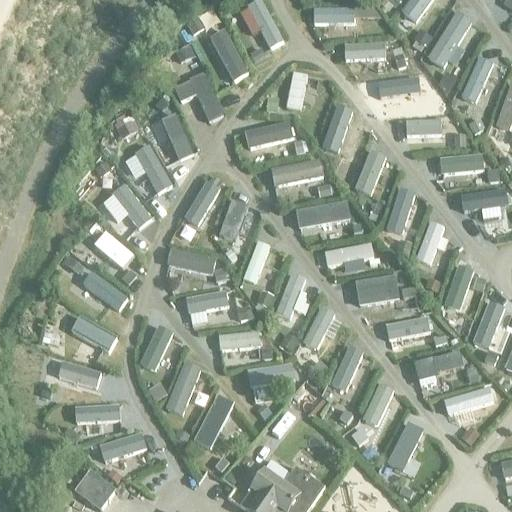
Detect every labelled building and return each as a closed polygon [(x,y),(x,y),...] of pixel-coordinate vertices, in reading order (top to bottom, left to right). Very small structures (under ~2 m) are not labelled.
[(435,0),(413,0),(400,19),(415,29),(435,0)] [(283,48),(261,5),(246,12),(268,55),(283,48)] [(218,8),(194,10),(195,26),(219,24),(218,8)] [(351,31),(351,14),(312,14),(313,31),(351,31)] [(471,28),(455,18),(426,65),(442,75),(471,28)] [(245,81),(222,37),(207,45),(230,89),(245,81)] [(383,65),(382,49),(342,51),(343,67),(383,65)] [(492,70),(477,63),(460,103),(474,110),(492,70)] [(203,78),(174,91),(181,107),(197,100),(210,127),(224,120),(203,78)] [(298,117),(304,81),(291,79),(284,114),(298,117)] [(419,100),(417,84),(375,89),(377,105),(419,100)] [(511,126),(511,92),(509,92),(494,133),(508,138),(511,126)] [(336,160),(351,118),(335,113),(321,155),(336,160)] [(191,163),(173,121),(159,127),(177,169),(191,163)] [(439,142),(438,127),(406,128),(406,142),(439,142)] [(122,147),(135,150),(139,131),(126,128),(122,147)] [(290,147),(286,129),(242,140),(246,157),(290,147)] [(453,142),(467,143),(467,131),(454,130),(453,142)] [(170,193),(147,152),(133,160),(155,201),(170,193)] [(352,171),(355,154),(345,152),(342,169),(352,171)] [(385,164),(369,157),(353,196),(368,203),(385,164)] [(482,177),(480,161),(437,165),(439,181),(482,177)] [(320,185),(316,167),(268,177),(272,195),(320,185)] [(218,196),(205,188),(182,225),(195,233),(218,196)] [(150,226),(123,191),(110,201),(137,236),(150,226)] [(413,201),(398,196),(385,237),(400,242),(413,201)] [(505,213),(503,197),(458,202),(461,219),(505,213)] [(246,214),(228,207),(216,243),(234,249),(246,214)] [(348,228),(345,210),(294,219),(297,237),(348,228)] [(442,234),(428,229),(414,267),(428,272),(442,234)] [(131,263),(103,239),(91,252),(119,277),(131,263)] [(253,291),(267,252),(256,248),(242,287),(253,291)] [(372,265),(369,251),(322,260),(325,274),(372,265)] [(210,283),(213,266),(168,257),(165,274),(210,283)] [(458,318),(472,277),(457,272),(443,313),(458,318)] [(438,291),(437,276),(425,276),(425,291),(438,291)] [(125,305),(89,279),(80,291),(116,316),(125,305)] [(303,287),(290,282),(275,321),(287,326),(303,287)] [(397,308),(393,284),(353,290),(357,315),(397,308)] [(227,314),(224,298),(184,306),(187,321),(227,314)] [(503,315),(488,309),(472,350),(486,356),(503,315)] [(333,322),(320,315),(300,350),(314,358),(333,322)] [(114,346),(77,325),(69,338),(106,359),(114,346)] [(428,341),(426,326),(384,332),(386,347),(428,341)] [(152,380),(171,340),(156,333),(137,373),(152,380)] [(258,354),(256,339),(217,342),(219,357),(258,354)] [(70,354),(65,368),(106,383),(112,369),(70,354)] [(361,359),(347,354),(330,392),(344,397),(361,359)] [(511,354),(503,376),(511,379),(511,354)] [(462,376),(459,360),(411,371),(415,389),(435,385),(434,382),(462,376)] [(99,381),(60,369),(56,384),(95,395),(99,381)] [(180,423),(199,377),(182,370),(163,416),(180,423)] [(293,388),(290,371),(244,377),(247,395),(293,388)] [(160,379),(148,386),(155,399),(167,393),(160,379)] [(392,398),(379,392),(362,427),(374,433),(392,398)] [(491,408),(486,393),(444,407),(448,421),(491,408)] [(208,458),(232,411),(216,403),(191,450),(208,458)] [(118,426),(117,412),(81,414),(82,429),(118,426)] [(458,436),(469,445),(480,431),(468,423),(458,436)] [(422,440),(407,432),(385,472),(400,480),(422,440)] [(274,433),(258,449),(269,460),(285,444),(274,433)] [(144,458),(138,441),(97,453),(102,470),(144,458)] [(168,466),(158,471),(169,490),(179,485),(168,466)] [(511,483),(511,468),(500,471),(502,485),(511,483)] [(264,477),(239,511),(310,511),(323,494),(293,473),(282,490),(264,477)] [(89,476),(74,497),(93,511),(103,511),(115,496),(89,476)] [(324,511),(339,511),(339,494),(323,495),(324,511)]
